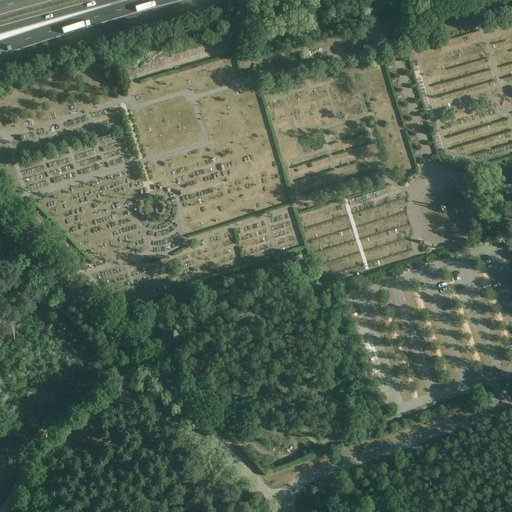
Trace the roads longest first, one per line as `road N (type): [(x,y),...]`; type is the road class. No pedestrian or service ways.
road 1 (unclassified): [(268,497),(0,217)]
road 2 (tertiary): [(268,497),(511,403)]
road 3 (motorway): [(0,48),(148,0)]
